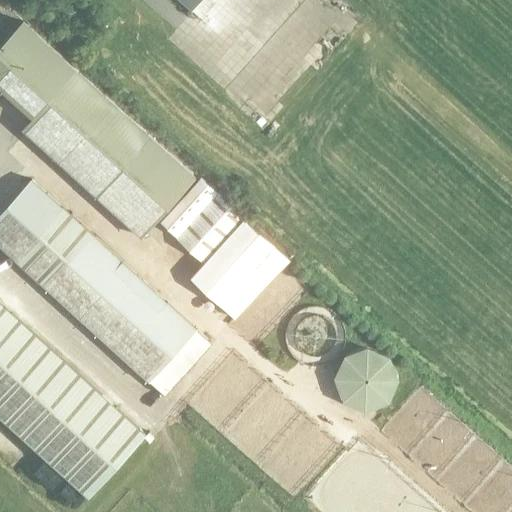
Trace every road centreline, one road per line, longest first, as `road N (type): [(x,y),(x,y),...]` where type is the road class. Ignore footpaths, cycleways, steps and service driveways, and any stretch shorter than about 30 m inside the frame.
road 1 (track): [(511,168),(322,0)]
road 2 (unknown): [(0,270),(133,391)]
road 3 (unknown): [(0,181),(20,158),(38,155),(131,241)]
